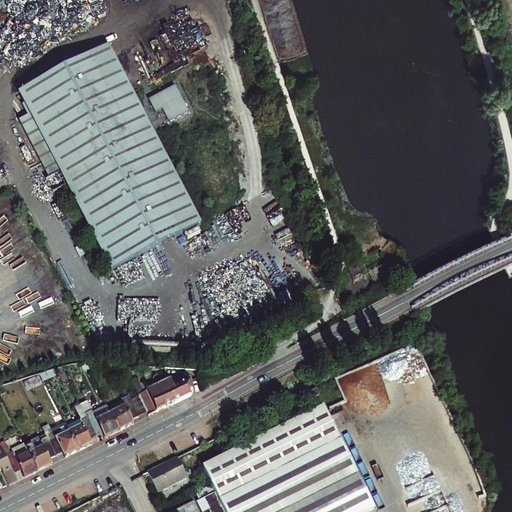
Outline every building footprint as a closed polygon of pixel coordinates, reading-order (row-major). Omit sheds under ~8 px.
[(107,51),(18,97),(56,171),(145,124),(134,104),(107,51)] [(190,117),(173,84),(134,104),(145,124),(152,137),(190,117)] [(152,137),(145,124),(56,171),(111,277),(200,230),(152,137)] [(55,383),(45,386),(49,394),(61,388),(58,383),(55,383)] [(69,384),(65,386),(69,394),(73,392),(69,384)] [(176,384),(166,388),(176,409),(193,401),(195,396),(192,384),(176,384)] [(43,387),(30,394),(33,402),(47,395),(43,387)] [(176,409),(166,388),(160,391),(164,400),(161,401),(168,413),(176,409)] [(140,401),(142,405),(148,418),(149,422),(168,413),(161,401),(164,400),(160,391),(140,401)] [(321,395),(312,400),(315,405),(324,401),(321,395)] [(139,422),(130,402),(129,401),(123,404),(124,406),(126,412),(111,419),(120,437),(135,430),(133,425),(139,422)] [(148,418),(142,405),(134,409),(140,421),(148,418)] [(108,413),(111,419),(126,412),(124,406),(108,413)] [(89,408),(82,412),(97,442),(103,439),(105,444),(120,437),(111,419),(108,412),(95,418),(89,408)] [(69,433),(80,456),(93,450),(90,445),(97,442),(82,412),(76,415),(81,428),(69,433)] [(374,511),(325,415),(202,477),(211,494),(215,502),(219,511),(374,511)] [(44,435),(47,440),(57,462),(62,459),(65,464),(80,456),(69,433),(67,430),(53,437),(51,432),(44,435)] [(32,451),(27,453),(39,477),(52,470),(49,465),(57,462),(47,440),(30,447),(32,451)] [(16,479),(8,463),(0,447),(0,477),(5,475),(12,490),(16,488),(19,486),(16,479)] [(15,460),(8,463),(16,479),(22,476),(26,483),(39,477),(27,453),(26,451),(13,456),(15,460)] [(175,467),(147,482),(153,496),(160,492),(163,497),(185,487),(175,467)] [(449,511),(442,492),(406,505),(408,511),(449,511)] [(215,502),(211,494),(198,500),(202,508),(215,502)]
